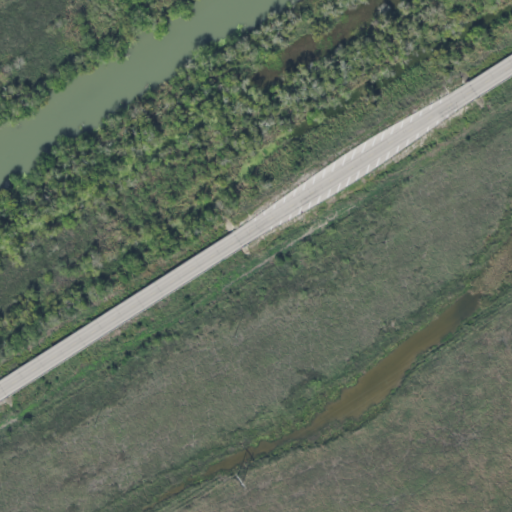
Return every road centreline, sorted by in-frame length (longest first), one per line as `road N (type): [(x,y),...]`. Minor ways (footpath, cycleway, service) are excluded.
road 1 (primary): [(0,389),(244,235)]
road 2 (primary): [(244,235),(468,91)]
